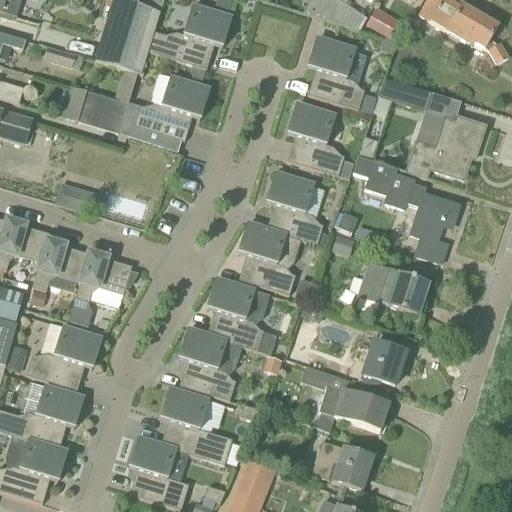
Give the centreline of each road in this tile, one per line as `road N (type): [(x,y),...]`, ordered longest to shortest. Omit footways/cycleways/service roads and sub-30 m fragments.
road 1 (residential): [(169,262),(209,199),(245,78),(262,72),(274,87),(237,210),(201,272)]
road 2 (residential): [(424,511),(511,260)]
road 3 (residential): [(91,511),(127,389),(201,272)]
road 4 (residential): [(169,262),(0,208)]
